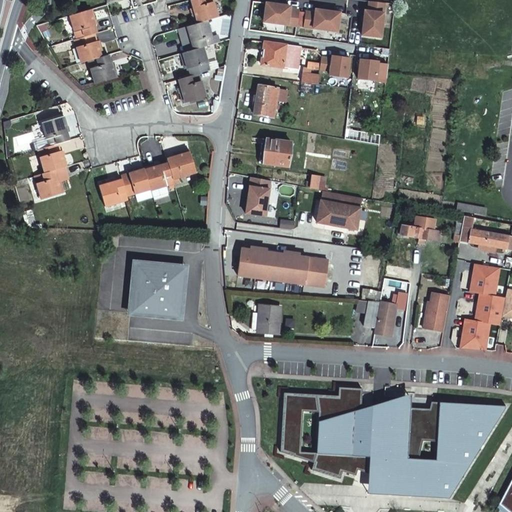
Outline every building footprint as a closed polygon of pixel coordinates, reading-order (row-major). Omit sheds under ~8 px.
[(205,21),(217,18),(211,0),(190,0),(194,13),(192,13),(195,24),(205,21)] [(380,37),(384,3),(369,2),(368,11),(364,11),(361,35),(380,37)] [(263,22),(296,26),(298,11),(289,10),(290,6),(265,3),(263,22)] [(94,20),(91,10),(69,16),(76,40),(93,34),(95,34),(92,21),(94,20)] [(303,27),(337,32),(339,13),(315,10),(314,14),(305,13),(303,27)] [(202,47),(212,44),(205,21),(195,24),(183,27),(187,38),(189,38),(193,50),(202,47)] [(73,40),(80,63),(87,61),(102,57),(98,46),(97,47),(93,34),(76,40),(73,40)] [(297,69),(298,67),(301,48),(264,43),(260,65),(281,68),(282,67),(297,69)] [(197,74),(208,70),(202,47),(193,50),(180,53),(183,64),(185,64),(188,76),(197,74)] [(87,61),(94,85),(116,78),(113,68),(111,68),(107,55),(102,57),(87,61)] [(331,59),(322,58),(319,71),(329,72),(328,76),(347,78),(349,59),(331,56),(331,59)] [(378,62),(359,60),(357,80),(376,82),(376,78),(386,79),(387,66),(377,65),(378,62)] [(301,83),(317,85),(318,76),(308,74),(309,69),(303,68),(301,83)] [(188,76),(177,79),(181,92),(179,93),(182,103),(204,97),(197,74),(188,76)] [(277,89),(258,86),(257,90),(254,90),(251,109),(254,109),(253,114),(272,118),(277,89)] [(57,144),(68,140),(64,128),(67,128),(63,117),(42,123),(48,146),(57,144)] [(287,167),(290,142),(261,139),(258,162),(287,167)] [(48,146),(38,150),(44,173),(54,170),(66,166),(63,155),(61,156),(57,144),(48,146)] [(178,156),(166,159),(167,164),(171,179),(177,177),(195,172),(188,151),(177,154),(178,156)] [(149,189),(149,190),(166,185),(173,183),(171,179),(167,164),(155,167),(154,165),(142,168),(149,189)] [(132,172),(120,176),(121,179),(126,196),(133,194),(149,189),(142,168),(142,167),(132,170),(132,172)] [(44,173),(34,176),(40,199),(62,193),(60,182),(57,183),(54,170),(44,173)] [(311,175),(308,189),(322,191),(323,181),(318,180),(318,175),(311,175)] [(270,181),(249,178),(244,214),(264,217),(270,181)] [(103,207),(127,200),(126,196),(121,179),(108,183),(108,181),(97,184),(103,207)] [(136,202),(151,197),(149,190),(149,189),(133,194),(136,202)] [(314,222),(331,225),(331,223),(339,224),(339,227),(354,230),(360,199),(320,191),(314,222)] [(486,210),(457,205),(455,213),(485,217),(486,210)] [(511,250),(511,237),(470,230),(472,218),(463,217),(462,225),(459,241),(511,250)] [(431,241),(432,231),(434,221),(415,218),(413,228),(401,226),(399,236),(418,239),(417,244),(423,245),(424,240),(431,241)] [(459,241),(462,225),(456,224),(453,242),(458,243),(459,241)] [(257,252),(248,251),(240,249),(236,276),(302,285),(306,259),(297,257),(289,256),(281,255),(264,253),(257,252)] [(326,262),(306,259),(302,285),(322,288),(326,262)] [(180,268),(133,264),(129,313),(179,318),(181,293),(177,293),(180,268)] [(498,268),(474,264),(469,292),(478,294),(478,293),(493,296),(498,268)] [(501,315),(511,316),(511,291),(505,290),(504,298),(501,315)] [(375,328),(374,334),(390,336),(394,310),(403,312),(406,294),(397,293),(395,305),(380,303),(375,328)] [(493,296),(478,293),(478,294),(474,320),(473,321),(488,323),(489,324),(498,325),(501,315),(504,298),(493,296)] [(441,337),(448,301),(430,297),(429,307),(426,306),(421,333),(441,337)] [(375,328),(380,303),(367,301),(363,326),(375,328)] [(277,335),(279,307),(258,305),(257,313),(252,313),(250,330),(256,330),(256,333),(277,335)] [(474,320),(464,319),(458,348),(483,350),(489,324),(488,323),(473,321),(474,320)] [(334,394),(279,390),(275,450),(309,460),(306,468),(335,477),(337,470),(351,474),(352,468),(363,472),(363,492),(443,498),(503,406),(427,401),(425,408),(406,406),(406,396),(368,404),(357,403),(358,387),(334,385),(334,394)] [(511,511),(511,478),(498,504),(507,511),(511,511)]
